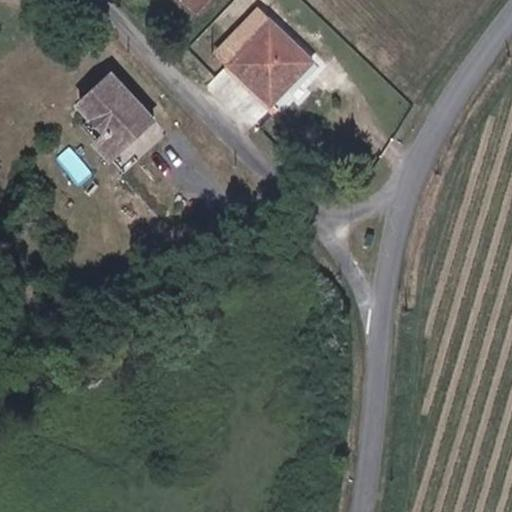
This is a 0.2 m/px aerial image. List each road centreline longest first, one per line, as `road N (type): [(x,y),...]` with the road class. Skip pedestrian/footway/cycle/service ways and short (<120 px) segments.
road 1 (residential): [(394,277),(283,187),(108,0)]
road 2 (tertiary): [(511,29),(447,108),(398,241),(394,277)]
road 3 (tertiary): [(394,277),(364,511)]
